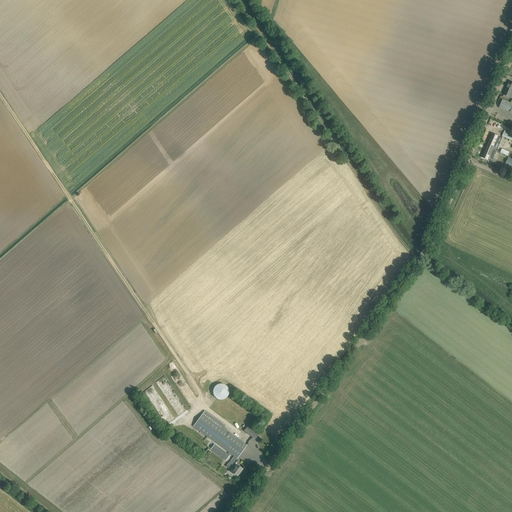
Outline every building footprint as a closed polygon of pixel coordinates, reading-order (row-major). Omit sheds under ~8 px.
[(511,100),(511,103),(502,99),(499,108),(511,113),(510,112),(511,108),(511,100)] [(511,133),(505,130),(502,136),(511,140),(511,147),(511,148),(511,147),(511,133)] [(498,136),(497,136),(492,134),(487,146),(493,149),(493,148),(494,148),(494,150),(497,151),(499,145),(495,143),(498,136)] [(492,162),(497,151),(494,150),(494,148),(493,148),(493,149),(487,146),(482,157),(487,159),(492,162)] [(226,386),(225,385),(223,384),(222,384),(219,384),(217,385),(216,386),(215,387),(214,388),(214,389),(213,390),(213,391),(213,392),(213,394),(214,395),(215,397),(216,398),(217,399),(218,400),(219,400),(221,400),(223,400),(224,400),(225,399),(226,398),(227,398),(227,397),(228,396),(228,395),(229,393),(229,392),(229,390),(228,388),(227,387),(226,386)] [(205,411),(193,426),(216,443),(211,450),(226,461),(231,454),(234,456),(229,463),(230,464),(232,465),(247,445),(224,428),(225,426),(205,411)] [(244,431),(255,439),(260,433),(249,425),(244,431)] [(240,473),(241,473),(243,471),(242,470),(242,469),(236,465),(235,467),(232,465),(230,464),(230,465),(228,468),(232,471),(231,472),(237,476),(240,473)]
